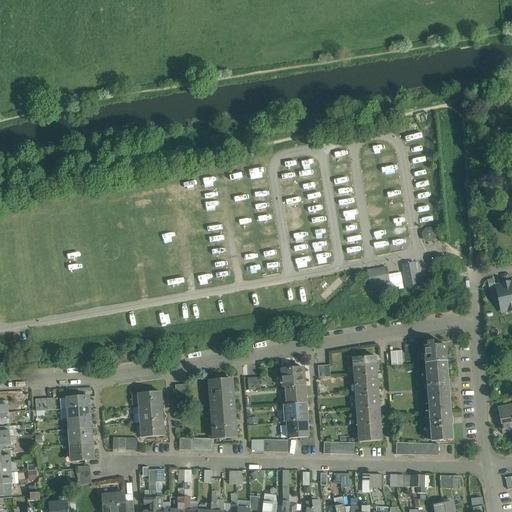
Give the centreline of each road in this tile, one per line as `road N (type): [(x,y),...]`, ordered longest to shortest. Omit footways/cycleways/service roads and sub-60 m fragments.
road 1 (residential): [(466,321),(99,378),(0,383)]
road 2 (residential): [(489,467),(137,455)]
road 3 (residential): [(489,467),(466,321)]
